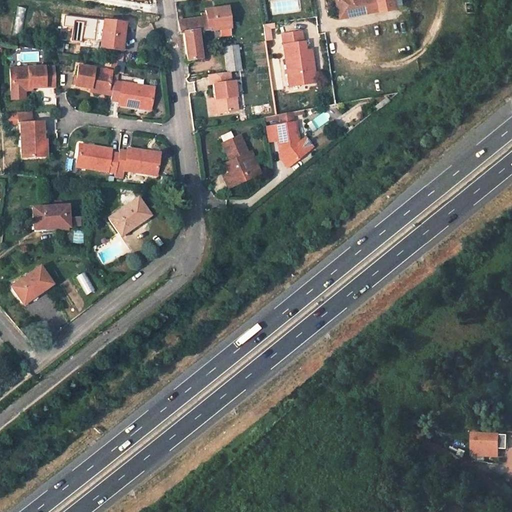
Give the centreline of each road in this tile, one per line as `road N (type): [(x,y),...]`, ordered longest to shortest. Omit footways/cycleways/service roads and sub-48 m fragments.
road 1 (motorway): [(511,127),(33,511)]
road 2 (motorway): [(77,511),(511,162)]
road 3 (unclassified): [(0,418),(174,290),(189,260)]
road 4 (residential): [(189,260),(169,259),(38,363),(0,319)]
road 5 (unclassified): [(401,511),(402,449),(415,444),(511,504)]
road 6 (unclassified): [(184,133),(163,0)]
road 7 (unclassified): [(189,260),(184,133)]
road 8 (residential): [(184,133),(62,118)]
